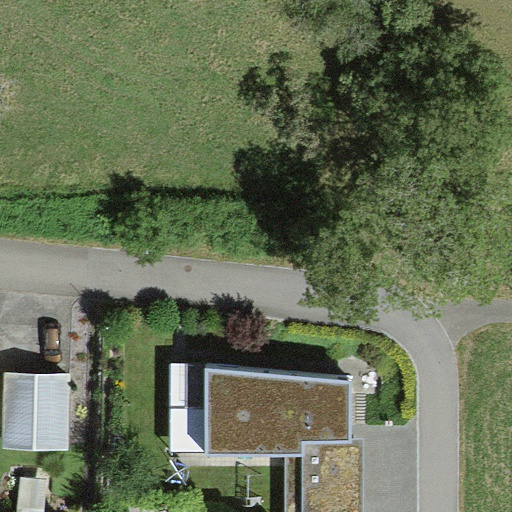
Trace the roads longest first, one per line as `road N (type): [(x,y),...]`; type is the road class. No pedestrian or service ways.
road 1 (residential): [(0,262),(397,308)]
road 2 (residential): [(439,511),(438,377),(429,341),(397,308)]
